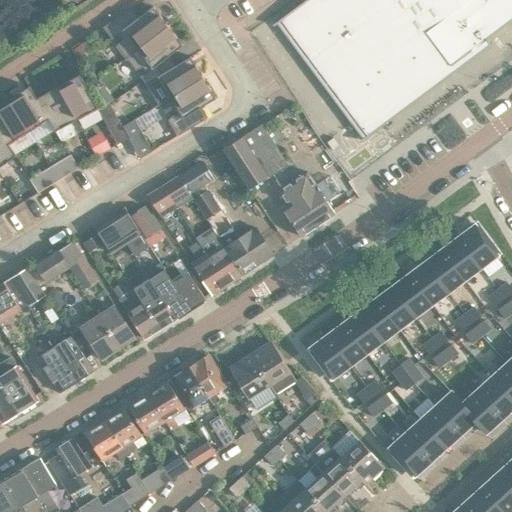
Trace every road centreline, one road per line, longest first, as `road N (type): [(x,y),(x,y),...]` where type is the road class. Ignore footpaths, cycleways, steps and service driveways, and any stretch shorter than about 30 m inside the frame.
road 1 (residential): [(0,452),(365,224),(484,134)]
road 2 (residential): [(186,0),(252,103),(207,137),(0,254)]
road 3 (residential): [(158,511),(240,455),(268,447)]
